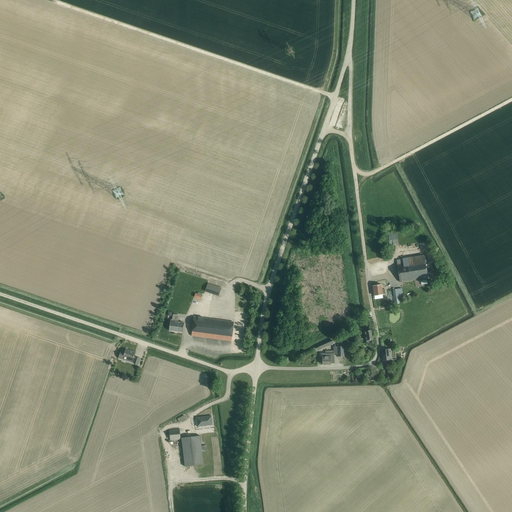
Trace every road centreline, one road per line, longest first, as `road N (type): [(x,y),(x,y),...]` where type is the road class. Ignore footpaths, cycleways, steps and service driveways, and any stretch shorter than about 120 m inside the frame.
road 1 (unclassified): [(255,370),(365,367),(376,355),(348,136)]
road 2 (unclassified): [(334,97),(59,3)]
road 3 (unclassified): [(255,370),(270,284),(323,129)]
road 4 (track): [(355,188),(511,99)]
road 5 (unclassified): [(246,511),(255,370)]
road 6 (unclassified): [(255,370),(230,372),(125,336)]
road 7 (track): [(125,336),(0,295)]
